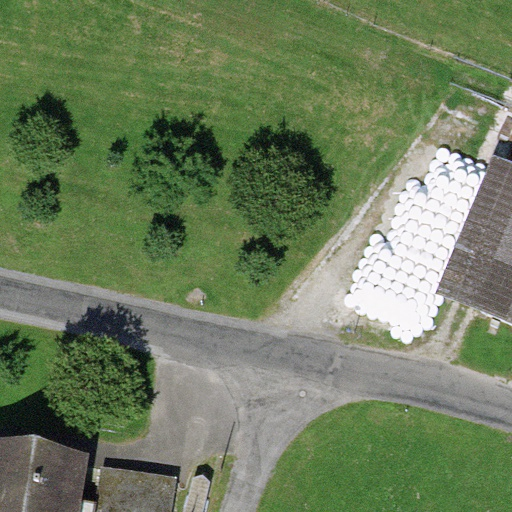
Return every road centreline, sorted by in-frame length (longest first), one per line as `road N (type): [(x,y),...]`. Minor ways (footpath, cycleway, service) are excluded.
road 1 (unclassified): [(0,293),(304,354),(511,409)]
road 2 (track): [(304,354),(237,511)]
